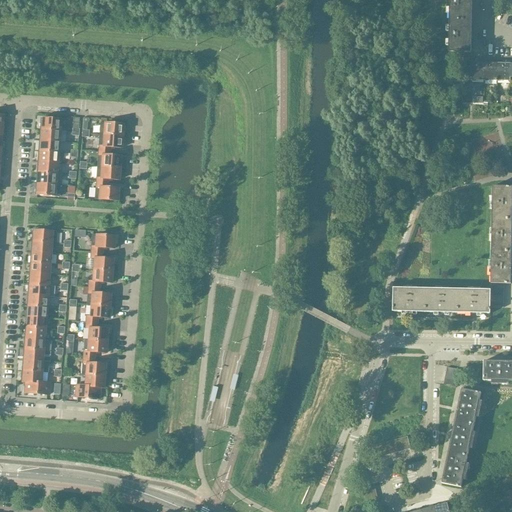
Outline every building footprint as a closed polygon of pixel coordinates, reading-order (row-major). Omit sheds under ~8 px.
[(472,0),(450,0),(450,20),(458,21),(472,21),(472,7),(472,3),(472,0)] [(472,21),(458,21),(450,20),(449,53),(471,53),(471,39),(472,39),(472,35),(471,35),(472,21)] [(484,64),(471,63),(471,67),(468,67),(468,73),(471,73),(470,80),(484,81),(484,64)] [(497,64),(484,64),(484,81),(497,81),(497,64)] [(511,64),(497,64),(497,81),(510,81),(511,64)] [(59,132),(60,121),(42,119),(41,123),(40,123),(40,130),(59,132)] [(123,137),(124,130),(122,130),(123,125),(100,123),(99,135),(123,137)] [(59,142),(59,132),(40,130),(39,137),(40,137),(40,141),(59,142)] [(123,144),(123,137),(99,135),(98,151),(110,152),(110,148),(121,149),(121,144),(123,144)] [(58,153),(59,142),(40,141),(40,145),(38,145),(38,152),(58,153)] [(120,162),(120,157),(110,156),(110,152),(98,151),(97,167),(121,169),(121,162),(120,162)] [(57,164),(58,153),(38,152),(37,159),(39,159),(38,162),(57,164)] [(56,175),(57,164),(38,162),(38,166),(37,166),(36,173),(56,175)] [(120,176),(121,169),(97,167),(96,183),(107,184),(108,180),(119,181),(119,176),(120,176)] [(55,185),(56,175),(36,173),(36,180),(37,180),(37,184),(55,185)] [(118,194),(118,189),(107,188),(107,184),(96,183),(94,200),(117,201),(118,201),(119,194),(118,194)] [(59,197),(59,185),(55,185),(37,184),(36,188),(35,188),(35,195),(36,195),(59,197)] [(511,187),(493,187),(492,219),(511,219),(511,187)] [(511,228),(511,219),(492,219),(492,251),(511,251),(511,228)] [(55,244),(56,233),(33,231),(33,235),(32,235),(31,242),(51,244),(55,244)] [(113,249),(114,244),(115,244),(115,238),(114,237),(92,235),(90,253),(102,254),(103,248),(113,249)] [(50,254),(51,245),(51,244),(31,242),(31,249),(32,249),(32,253),(50,254)] [(511,251),(492,251),(491,284),(504,284),(511,284),(511,251)] [(49,265),(50,254),(32,253),(31,257),(30,257),(30,264),(49,265)] [(112,265),(113,260),(102,259),(102,254),(90,253),(90,258),(94,259),(93,270),(113,272),(113,265),(112,265)] [(49,276),(49,265),(30,264),(29,271),(30,271),(30,274),(49,276)] [(111,284),(111,279),(113,279),(113,272),(93,270),(92,282),(88,282),(88,288),(100,288),(100,283),(111,284)] [(48,287),(49,276),(30,274),(30,278),(28,278),(28,285),(48,287)] [(47,297),(48,287),(28,285),(27,292),(29,292),(28,296),(47,297)] [(110,300),(110,295),(99,294),(100,288),(88,288),(86,305),(90,306),(110,307),(111,300),(110,300)] [(426,289),(404,289),(394,289),(393,312),(425,313),(426,289)] [(458,290),(436,290),(426,289),(425,313),(458,313),(458,290)] [(491,291),(468,290),(458,290),(458,313),(490,314),(490,308),(491,302),(491,296),(491,291)] [(46,308),(47,297),(28,296),(28,300),(27,300),(26,307),(46,308)] [(108,319),(109,314),(110,314),(110,307),(90,306),(89,317),(85,317),(85,323),(97,323),(97,318),(108,319)] [(45,319),(46,308),(26,307),(26,314),(27,314),(27,317),(45,319)] [(45,330),(45,319),(27,317),(26,321),(25,321),(25,328),(45,330)] [(107,335),(107,330),(97,329),(97,323),(85,323),(85,329),(89,329),(88,340),(108,342),(108,335),(107,335)] [(44,341),(45,330),(25,328),(24,335),(25,335),(25,339),(44,341)] [(43,351),(44,341),(25,339),(25,343),(24,343),(23,350),(43,351)] [(106,354),(106,349),(107,349),(108,342),(88,340),(87,352),(83,352),(82,357),(94,358),(95,353),(106,354)] [(42,362),(43,351),(23,350),(23,357),(24,357),(23,361),(42,362)] [(104,370),(105,365),(94,364),(94,358),(82,357),(81,376),(85,376),(105,377),(106,370),(104,370)] [(41,373),(42,362),(23,361),(23,364),(22,364),(21,371),(41,373)] [(511,362),(484,361),(484,381),(511,381),(511,362)] [(459,370),(447,368),(446,374),(458,376),(459,370)] [(41,384),(41,373),(21,371),(21,382),(25,382),(41,384)] [(458,376),(446,374),(445,380),(457,382),(458,376)] [(104,384),(105,377),(85,376),(84,387),(100,389),(103,389),(103,384),(104,384)] [(457,382),(445,380),(443,386),(456,388),(457,382)] [(49,395),(50,384),(41,384),(25,382),(24,394),(34,394),(35,395),(36,393),(40,394),(40,395),(49,395)] [(99,399),(100,389),(84,387),(75,386),(74,397),(84,398),(84,397),(88,397),(88,399),(89,399),(99,399)] [(462,389),(455,421),(474,425),(481,393),(462,389)] [(455,421),(449,452),(468,456),(474,425),(455,421)] [(407,437),(401,439),(405,451),(410,449),(407,437)] [(401,439),(395,440),(399,452),(405,451),(401,439)] [(395,440),(390,442),(393,454),(399,452),(395,440)] [(390,442),(384,443),(387,455),(393,454),(390,442)] [(384,443),(378,445),(381,457),(387,455),(384,443)] [(378,445),(372,446),(375,458),(381,457),(378,445)] [(442,484),(461,488),(468,456),(449,452),(442,484)] [(374,485),(362,488),(363,494),(375,491),(374,485)] [(375,491),(363,494),(365,500),(377,497),(375,491)] [(377,497),(365,500),(366,506),(378,503),(377,497)] [(378,503),(366,506),(368,511),(380,509),(378,503)]
